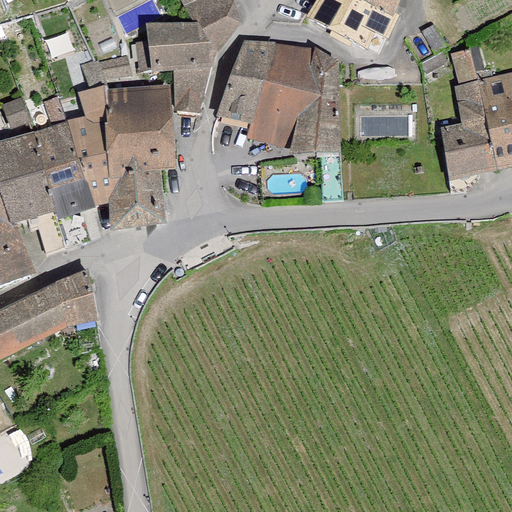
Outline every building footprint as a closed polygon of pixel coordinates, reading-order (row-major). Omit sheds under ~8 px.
[(203,0),(185,0),(208,30),(227,55),(249,28),(236,0),(221,0),(206,5),(203,0)] [(403,24),(351,0),(327,0),(316,22),(386,58),(403,24)] [(351,0),(403,24),(412,0),(351,0)] [(208,30),(156,30),(164,77),(183,76),(183,115),(206,118),(227,55),(208,30)] [(283,51),(250,47),(226,122),(261,130),(283,51)] [(321,56),(283,51),(261,130),(257,143),(299,150),(321,56)] [(480,54),(460,60),(468,87),(463,90),(473,129),(449,133),(458,195),(481,192),(480,182),(511,176),(511,80),(489,85),(480,54)] [(349,68),(321,56),(299,150),(297,158),(351,157),(349,68)] [(129,58),(85,63),(87,84),(132,78),(129,58)] [(177,93),(113,99),(125,206),(127,232),(175,227),(170,173),(186,172),(177,93)] [(113,94),(88,98),(94,119),(74,127),(106,211),(125,206),(113,99),(113,94)] [(2,108),(13,130),(34,121),(23,98),(2,108)] [(74,127),(45,137),(66,217),(68,225),(106,211),(74,127)] [(45,137),(0,149),(0,157),(23,229),(66,217),(45,137)] [(9,192),(0,196),(0,294),(42,277),(23,229),(9,192)] [(64,287),(0,321),(0,353),(8,365),(77,331),(106,325),(96,275),(64,287)]
